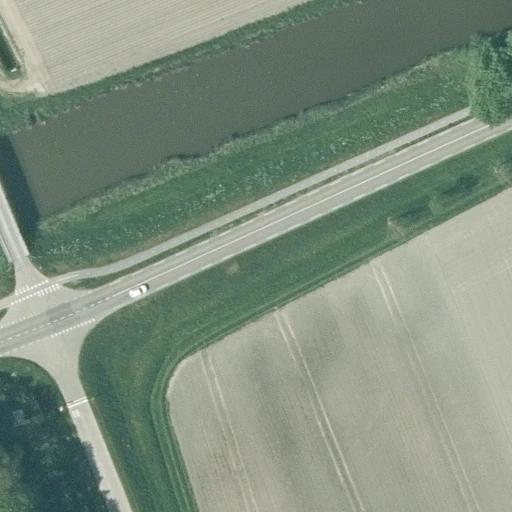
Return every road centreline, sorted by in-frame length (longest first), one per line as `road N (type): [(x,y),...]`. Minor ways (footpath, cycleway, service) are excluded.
road 1 (tertiary): [(511,115),(44,324)]
road 2 (unclassified): [(120,511),(44,324)]
road 3 (unclassified): [(44,324),(0,211)]
